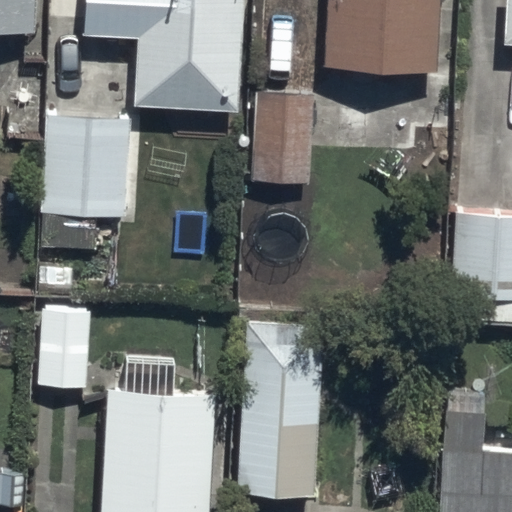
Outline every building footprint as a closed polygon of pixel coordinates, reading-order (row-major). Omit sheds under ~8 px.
[(32,0),(0,0),(0,8),(32,9),(32,0)] [(234,93),(239,0),(136,0),(131,87),(234,93)] [(437,56),(439,0),(313,0),(311,50),(437,56)] [(310,169),(315,52),(283,51),(281,88),(252,87),(249,166),(310,169)] [(129,107),(44,106),(41,241),(94,242),(95,206),(127,207),(129,107)] [(511,316),(511,204),(442,202),(439,315),(511,316)] [(87,301),(37,299),(34,376),(84,378),(87,301)] [(324,323),(242,319),(233,485),(315,490),(324,323)] [(204,511),(209,378),(103,374),(97,511),(204,511)] [(483,401),(440,399),(435,511),(511,511),(511,443),(482,442),(483,401)]
